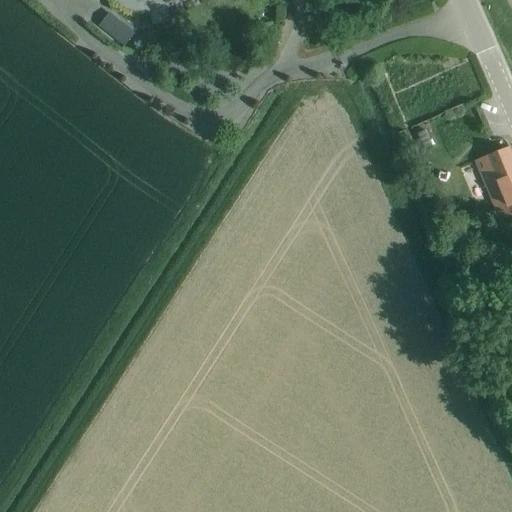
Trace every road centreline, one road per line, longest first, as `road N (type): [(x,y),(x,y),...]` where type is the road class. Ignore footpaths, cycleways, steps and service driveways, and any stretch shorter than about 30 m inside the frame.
road 1 (unknown): [(475,27),(295,77),(242,134),(229,135),(136,70),(95,24)]
road 2 (tertiary): [(511,110),(463,0)]
